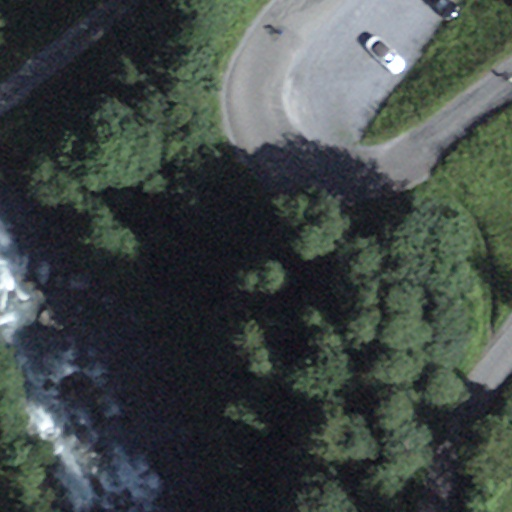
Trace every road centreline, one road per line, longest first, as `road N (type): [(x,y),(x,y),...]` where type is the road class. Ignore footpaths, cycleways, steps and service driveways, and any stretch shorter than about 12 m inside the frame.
road 1 (unclassified): [(302,0),(270,48),(260,92),(272,136),(304,167),(354,177),(396,163),(511,80)]
road 2 (unclassified): [(511,347),(465,413),(437,511)]
road 3 (track): [(127,0),(0,101)]
